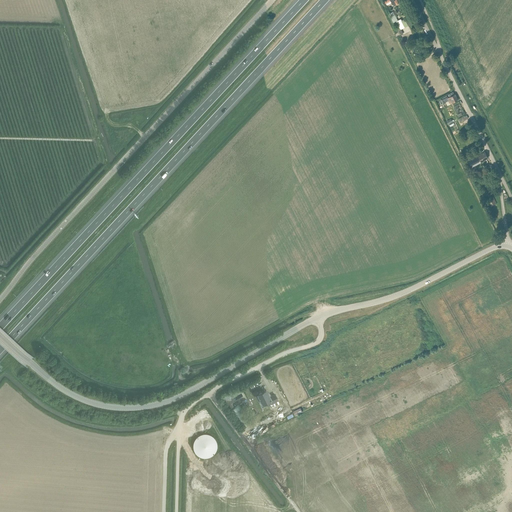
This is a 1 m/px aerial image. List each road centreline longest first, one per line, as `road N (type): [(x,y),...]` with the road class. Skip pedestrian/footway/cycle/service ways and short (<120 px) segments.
road 1 (motorway): [(0,350),(325,0)]
road 2 (motorway): [(304,0),(0,327)]
road 3 (unclassified): [(0,300),(272,0)]
road 4 (tertiary): [(316,318),(198,388),(129,408),(77,398),(0,333)]
road 5 (unclassified): [(176,511),(179,414),(316,344),(316,318)]
road 6 (tertiary): [(505,246),(403,294),(316,318)]
road 7 (unclassified): [(501,173),(415,0)]
